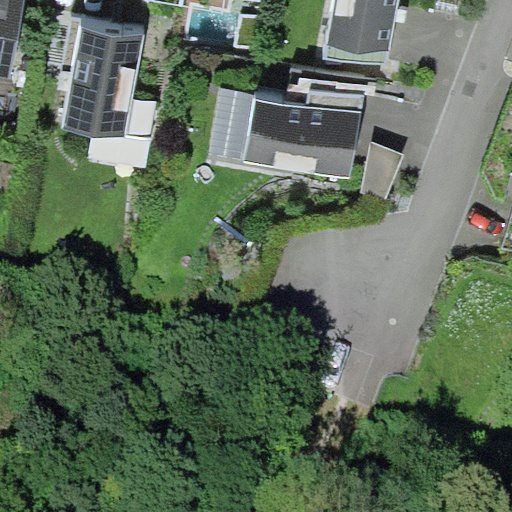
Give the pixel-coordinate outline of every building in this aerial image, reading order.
[(30,0),(0,0),(0,72),(18,75),(30,0)] [(229,0),(112,0),(110,12),(223,33),(229,0)] [(402,0),(319,0),(313,39),(394,52),(402,0)] [(151,30),(72,19),(57,122),(136,133),(151,30)] [(367,108),(252,93),(243,163),(358,178),(367,108)]
